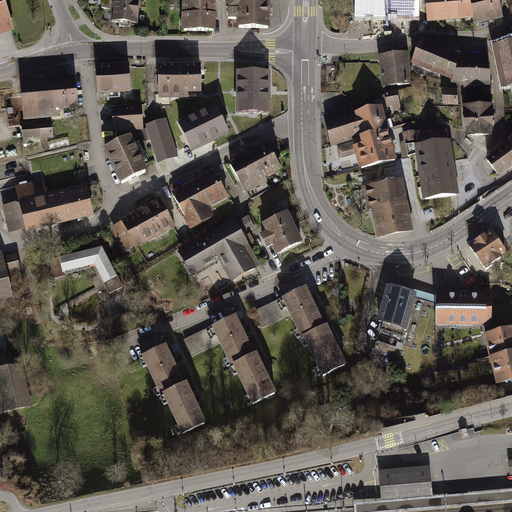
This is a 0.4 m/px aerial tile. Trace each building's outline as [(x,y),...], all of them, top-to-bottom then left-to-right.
[(0,0),(0,28),(10,25),(1,0),(0,0)] [(103,0),(102,9),(113,9),(112,21),(116,21),(116,23),(120,23),(120,26),(130,27),(131,23),(137,23),(138,0),(103,0)] [(184,0),(184,30),(214,31),(214,0),(184,0)] [(229,0),(229,19),(239,19),(239,28),(268,28),(268,0),(229,0)] [(358,0),(358,16),(417,17),(417,0),(358,0)] [(426,0),(428,12),(427,12),(428,22),(429,22),(429,21),(474,17),(470,0),(426,0)] [(470,0),(474,17),(475,24),(503,17),(499,0),(470,0)] [(421,44),(412,68),(418,73),(438,81),(441,75),(453,79),(453,78),(459,60),(460,56),(435,48),(421,44)] [(511,44),(496,48),(504,87),(511,85),(511,44)] [(381,57),(384,87),(410,84),(407,54),(381,57)] [(470,87),(470,84),(490,84),(488,61),(459,60),(453,78),(462,81),(461,83),(466,85),(466,87),(470,87)] [(99,93),(130,91),(128,66),(97,68),(99,93)] [(159,67),(160,95),(182,95),(182,92),(201,92),(201,66),(159,67)] [(268,73),(240,73),(240,113),(267,113),(268,73)] [(21,85),(25,119),(60,116),(59,107),(71,106),(71,110),(77,109),(77,105),(78,105),(75,80),(21,85)] [(457,91),(443,91),(444,103),(458,104),(457,91)] [(396,92),(385,95),(389,105),(395,103),(396,110),(401,110),(396,92)] [(467,108),(491,108),(491,99),(467,99),(467,108)] [(141,108),(114,110),(115,129),(142,127),(141,108)] [(216,108),(180,125),(192,150),(228,132),(216,108)] [(467,108),(465,108),(466,117),(469,135),(490,135),(493,117),(493,108),(491,108),(467,108)] [(356,112),(326,122),(332,146),(357,138),(358,139),(363,137),(387,131),(380,109),(357,115),(356,112)] [(164,120),(148,125),(149,128),(152,139),(159,161),(175,156),(164,120)] [(52,123),(24,125),(26,143),(41,142),(41,138),(53,136),(52,123)] [(152,139),(149,128),(143,130),(146,141),(152,139)] [(395,161),(387,131),(363,137),(365,142),(362,142),(363,145),(356,147),(352,146),(338,149),(340,159),(358,154),(362,169),(395,161)] [(406,142),(414,141),(413,132),(408,133),(404,135),(405,142),(406,142)] [(447,133),(416,134),(417,141),(414,141),(406,142),(407,147),(408,157),(417,154),(419,154),(426,199),(456,195),(448,146),(447,133)] [(129,138),(106,149),(122,183),(146,172),(129,138)] [(268,145),(249,155),(262,177),(263,176),(280,167),(268,145)] [(488,161),(498,174),(511,163),(511,146),(496,157),(495,155),(488,161)] [(262,177),(249,155),(231,165),(246,192),(248,191),(252,199),(271,189),(263,176),(262,177)] [(174,196),(192,229),(212,218),(206,207),(227,195),(215,174),(174,196)] [(380,225),(382,236),(411,230),(401,181),(365,189),(366,193),(364,193),(365,201),(368,200),(371,210),(376,208),(378,214),(375,215),(377,225),(380,225)] [(6,207),(12,232),(26,229),(27,231),(75,220),(75,219),(93,215),(86,188),(47,197),(43,182),(17,188),(20,203),(6,207)] [(113,228),(126,251),(174,225),(159,200),(157,201),(158,204),(113,228)] [(287,214),(264,225),(268,233),(262,236),(273,257),(301,243),(287,214)] [(249,216),(236,224),(239,229),(252,222),(249,216)] [(179,253),(192,275),(220,259),(232,281),(256,268),(243,246),(248,243),(239,229),(236,224),(235,221),(179,253)] [(492,232),(470,247),(486,270),(492,266),(491,264),(501,258),(500,255),(505,251),(492,232)] [(257,245),(250,233),(247,235),(255,247),(257,245)] [(102,248),(50,261),(55,278),(65,276),(64,273),(95,266),(110,294),(122,287),(102,248)] [(1,263),(0,263),(0,307),(12,304),(8,286),(5,275),(20,271),(17,256),(1,260),(1,263)] [(23,282),(20,271),(5,275),(8,286),(23,282)] [(415,294),(389,287),(379,322),(383,323),(376,348),(394,353),(399,336),(403,337),(415,294)] [(303,339),(305,338),(305,337),(324,328),(324,327),(306,289),(284,299),(291,314),(303,339)] [(459,295),(436,295),(436,323),(491,323),(491,296),(468,295),(467,293),(459,295)] [(291,314),(284,299),(255,313),(263,328),(291,314)] [(233,367),(235,366),(235,365),(254,356),(253,355),(235,317),(213,327),(221,342),(233,367)] [(326,326),(324,327),(324,328),(305,337),(305,338),(324,376),(345,366),(326,326)] [(221,342),(213,327),(185,341),(192,356),(221,342)] [(488,334),(501,383),(511,379),(511,328),(504,330),(503,329),(497,330),(498,332),(488,334)] [(163,397),(165,396),(165,395),(184,386),(184,385),(165,347),(144,357),(163,397)] [(390,367),(394,353),(376,348),(373,358),(379,364),(390,367)] [(256,354),(253,355),(254,356),(235,365),(235,366),(253,404),(275,394),(256,354)] [(0,413),(30,406),(23,380),(17,381),(16,380),(19,374),(20,367),(16,360),(10,357),(3,357),(0,357),(0,413)] [(186,384),(184,385),(184,386),(165,395),(165,396),(183,434),(205,423),(186,384)] [(428,471),(381,475),(384,500),(389,500),(414,498),(431,496),(428,471)] [(384,501),(354,504),(355,508),(355,511),(403,511),(511,503),(511,489),(431,496),(414,498),(389,500),(384,500),(384,501)]
